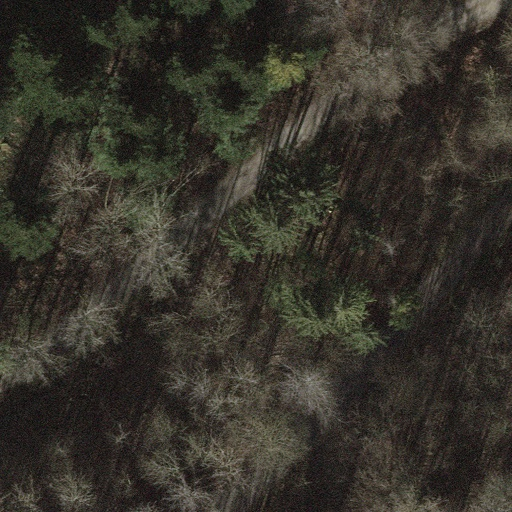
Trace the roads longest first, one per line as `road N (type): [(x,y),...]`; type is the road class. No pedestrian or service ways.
road 1 (track): [(0,384),(138,279),(399,46),(511,0)]
road 2 (track): [(230,511),(511,211)]
